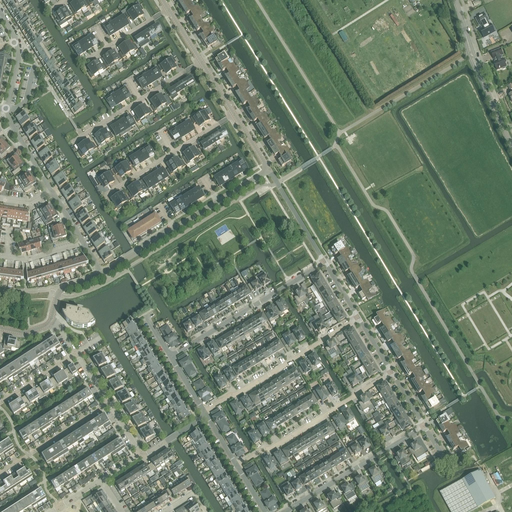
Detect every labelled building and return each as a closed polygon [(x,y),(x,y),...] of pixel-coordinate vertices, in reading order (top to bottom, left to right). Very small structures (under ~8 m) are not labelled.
[(9,11),(18,5),(19,4),(16,0),(6,6),(9,11)] [(76,1),(81,10),(86,7),(86,9),(89,7),(86,1),(83,3),(81,0),(78,0),(76,2),(76,1)] [(182,0),(183,0),(179,3),(180,4),(179,5),(182,9),(191,3),(189,0),(182,0)] [(81,10),(76,1),(71,4),(74,8),(71,10),(74,16),(77,14),(77,13),(81,10)] [(190,12),(192,15),(201,9),(199,5),(193,7),(191,3),(182,9),(182,10),(185,13),(186,15),(190,12)] [(133,10),(138,18),(143,15),(141,11),(143,10),(140,4),(137,6),(137,7),(133,10)] [(18,5),(9,11),(11,15),(20,10),(20,9),(18,5)] [(14,19),(23,14),(25,13),(22,8),(20,9),(20,10),(11,15),(14,19)] [(67,22),(72,19),(71,18),(74,16),(70,11),(68,12),(65,8),(65,9),(61,11),(60,11),(67,22)] [(192,26),(202,20),(200,17),(203,13),(201,9),(192,15),(193,17),(189,20),(190,21),(192,26)] [(138,19),(138,18),(133,10),(128,12),(128,11),(125,13),(128,19),(131,17),(134,21),(138,18),(138,19)] [(55,20),(59,25),(60,27),(67,22),(60,11),(56,14),(58,18),(55,20)] [(23,14),(14,19),(17,24),(26,18),(23,14)] [(480,30),(484,38),(495,32),(491,24),(490,25),(488,21),(485,14),(476,19),(480,25),(483,29),(480,30)] [(17,24),(20,28),(28,22),(28,23),(31,21),(28,16),(26,18),(17,24)] [(118,16),(117,17),(124,28),(128,25),(123,16),(120,18),(118,16)] [(119,31),(124,28),(117,17),(115,18),(117,20),(114,22),(119,31)] [(202,31),(204,31),(211,26),(209,22),(204,24),(202,20),(192,26),(195,30),(196,30),(197,31),(201,29),(202,31)] [(114,33),(119,31),(114,22),(111,24),(109,21),(108,22),(114,33)] [(20,28),(22,32),(31,27),(28,23),(28,22),(20,28)] [(103,25),(110,36),(114,33),(108,22),(103,25)] [(157,25),(146,32),(150,38),(161,31),(157,25)] [(211,26),(204,31),(202,31),(204,34),(200,37),(201,38),(200,38),(203,43),(212,37),(210,34),(214,30),(211,26)] [(22,32),(25,37),(34,31),(31,27),(22,32)] [(34,31),(25,37),(28,41),(36,35),(38,34),(35,30),(34,31)] [(150,38),(146,32),(135,39),(139,44),(146,40),(149,38),(150,38)] [(38,34),(36,35),(28,41),(30,45),(41,39),(38,34)] [(85,36),(92,47),(97,44),(92,36),(88,38),(87,35),(85,36)] [(115,43),(118,40),(113,35),(110,38),(115,43)] [(92,47),(85,36),(84,37),(85,40),(82,42),(88,50),(92,47)] [(212,37),(203,43),(206,47),(207,48),(211,46),(213,48),(220,44),(217,39),(217,40),(215,40),(213,37),(212,37)] [(42,44),(45,43),(42,38),(41,39),(30,45),(33,50),(42,44)] [(88,50),(82,42),(81,39),(76,42),(83,53),(88,50)] [(129,42),(124,45),(129,53),(130,53),(131,55),(136,52),(135,51),(138,50),(134,44),(132,46),(129,41),(128,42),(129,42)] [(83,53),(76,42),(75,43),(76,45),(73,47),(78,56),(83,53)] [(42,44),(33,50),(36,54),(45,48),(42,44)] [(125,56),(129,53),(124,45),(124,44),(119,47),(122,52),(119,53),(123,59),(126,57),(125,56)] [(47,53),(45,48),(36,54),(38,58),(47,53)] [(505,67),(506,66),(503,59),(503,60),(501,56),(503,55),(501,49),(491,53),(494,59),(494,58),(496,62),(494,63),(497,70),(502,68),(502,69),(503,69),(504,69),(505,68),(506,68),(505,67)] [(217,67),(227,61),(228,60),(225,57),(227,55),(224,50),(217,55),(219,58),(215,60),(216,62),(215,62),(217,66),(217,67)] [(109,54),(109,55),(114,63),(118,60),(119,61),(122,59),(119,54),(116,56),(113,51),(113,52),(109,54)] [(38,58),(41,63),(50,57),(52,56),(49,52),(47,53),(38,58)] [(114,63),(109,55),(109,54),(104,57),(106,61),(104,63),(107,68),(110,67),(109,65),(114,63)] [(53,61),(50,57),(41,63),(44,67),(53,61)] [(171,71),(176,68),(174,64),(176,62),(173,57),(170,59),(170,60),(166,63),(171,71)] [(53,61),(44,67),(47,71),(55,66),(56,65),(53,61)] [(93,64),(98,72),(98,73),(103,70),(103,71),(106,69),(103,64),(100,65),(98,61),(97,61),(98,62),(93,64)] [(229,64),(227,61),(217,67),(218,67),(221,71),(221,70),(222,72),(226,69),(228,72),(237,66),(234,62),(229,64)] [(171,71),(166,63),(166,62),(161,65),(161,64),(158,66),(161,71),(164,70),(167,74),(167,73),(171,71)] [(94,75),(98,72),(93,64),(88,67),(91,71),(88,73),(92,78),(95,76),(94,75)] [(49,76),(58,70),(55,66),(47,71),(49,76)] [(237,66),(228,72),(229,74),(225,77),(226,78),(226,79),(228,83),(237,77),(235,74),(239,70),(237,66)] [(150,69),(157,80),(161,77),(156,69),(153,71),(151,68),(150,69)] [(157,80),(150,69),(148,70),(150,73),(147,75),(152,83),(157,80)] [(52,80),(61,74),(58,70),(49,76),(52,80)] [(55,84),(63,79),(61,74),(52,80),(55,84)] [(141,75),(147,86),(152,83),(147,75),(144,77),(142,74),(141,75)] [(141,75),(139,76),(141,78),(137,80),(143,89),(147,86),(141,75)] [(238,89),(239,88),(247,83),(245,79),(240,81),(237,77),(228,83),(228,84),(228,83),(231,87),(232,87),(232,89),(236,86),(238,89)] [(179,85),(183,90),(194,83),(190,78),(179,85)] [(63,79),(55,84),(57,89),(66,83),(63,79)] [(57,89),(60,93),(69,87),(69,88),(70,87),(67,82),(66,83),(57,89)] [(247,83),(239,88),(238,89),(240,91),(236,94),(237,95),(236,95),(238,100),(248,94),(246,91),(250,87),(247,83)] [(168,92),(172,97),(173,100),(178,96),(177,94),(183,90),(179,85),(168,92)] [(72,92),(69,88),(69,87),(60,93),(63,97),(72,92)] [(121,90),(120,88),(118,89),(125,100),(130,97),(125,88),(121,90)] [(118,92),(115,94),(121,103),(125,100),(118,89),(117,90),(118,92)] [(74,96),(76,95),(73,90),(72,92),(63,97),(65,101),(74,96)] [(250,93),(248,94),(238,100),(239,100),(242,104),(243,105),(247,103),(249,105),(250,105),(258,100),(255,96),(252,97),(250,93)] [(109,95),(111,97),(116,106),(121,103),(115,94),(112,96),(111,94),(109,95)] [(116,106),(111,97),(109,95),(108,95),(109,98),(106,100),(109,104),(110,106),(111,109),(116,106)] [(171,103),(167,96),(163,98),(161,95),(160,95),(156,98),(161,106),(161,107),(166,104),(167,106),(171,103)] [(74,96),(65,101),(68,106),(77,100),(74,96)] [(156,98),(151,101),(154,105),(151,106),(155,112),(157,110),(157,109),(161,106),(156,98)] [(68,106),(71,110),(81,104),(81,103),(79,99),(77,100),(68,106)] [(258,100),(250,105),(249,105),(250,108),(246,110),(247,112),(249,117),(259,111),(256,107),(260,103),(258,100)] [(71,110),(74,115),(85,108),(82,103),(81,103),(81,104),(71,110)] [(139,109),(144,117),(149,114),(150,115),(153,114),(149,108),(147,110),(144,105),(143,106),(144,106),(139,108),(139,109)] [(140,119),(144,117),(139,109),(139,108),(134,111),(137,115),(134,117),(138,123),(141,121),(140,119)] [(197,113),(199,115),(204,123),(204,124),(209,121),(206,117),(209,115),(206,109),(203,111),(202,110),(197,113)] [(19,122),(27,117),(23,110),(15,116),(19,122)] [(260,121),(268,116),(266,113),(261,114),(259,111),(249,117),(252,121),(253,121),(253,122),(257,120),(259,122),(260,121)] [(199,115),(194,118),(194,117),(191,119),(194,124),(197,122),(199,127),(200,126),(204,123),(199,115)] [(125,119),(132,130),(133,129),(132,127),(135,125),(130,116),(125,119)] [(268,116),(260,121),(259,122),(261,125),(257,127),(258,129),(257,129),(259,133),(259,134),(269,128),(267,124),(271,120),(268,116)] [(27,117),(19,122),(22,128),(31,123),(27,117)] [(120,122),(127,133),(132,130),(125,119),(120,122)] [(183,122),(189,133),(194,130),(189,121),(186,123),(184,121),(183,122)] [(122,136),(127,133),(120,122),(116,125),(122,136)] [(185,136),(189,133),(183,122),(181,123),(183,125),(180,127),(185,136)] [(26,134),(35,129),(31,123),(22,128),(26,134)] [(121,137),(122,136),(116,125),(111,128),(116,136),(119,134),(121,137)] [(165,126),(161,129),(166,135),(170,132),(165,126)] [(175,127),(173,128),(180,139),(185,136),(180,127),(176,129),(175,127)] [(170,133),(176,142),(180,139),(173,128),(172,128),(174,131),(170,133)] [(270,139),(271,138),(279,133),(276,129),(271,131),(269,128),(259,134),(260,134),(263,138),(263,137),(264,139),(268,136),(270,139)] [(26,134),(30,140),(38,135),(35,129),(26,134)] [(105,141),(105,142),(110,139),(111,140),(114,138),(110,132),(107,134),(105,130),(104,130),(105,130),(100,133),(105,141)] [(223,131),(212,137),(215,143),(227,136),(223,131)] [(100,133),(95,136),(98,140),(95,141),(99,147),(102,145),(101,144),(105,141),(100,133)] [(271,138),(270,139),(271,142),(267,144),(268,145),(268,146),(270,150),(280,144),(277,141),(281,137),(279,133),(271,138)] [(40,137),(38,135),(30,140),(34,146),(44,140),(41,136),(40,137)] [(204,150),(215,143),(212,137),(201,144),(204,150)] [(46,144),(44,140),(34,146),(37,153),(46,147),(44,145),(46,144)] [(88,152),(93,149),(94,150),(97,148),(93,143),(91,145),(88,140),(88,141),(84,143),(83,144),(88,152)] [(6,145),(5,143),(0,148),(0,158),(1,159),(7,154),(5,152),(7,150),(10,148),(7,144),(6,145)] [(88,152),(83,144),(84,143),(83,143),(78,146),(81,150),(78,152),(82,157),(85,156),(84,154),(88,152)] [(280,156),(282,155),(289,150),(287,146),(282,148),(280,144),(270,150),(270,151),(273,155),(274,154),(275,156),(279,153),(280,156)] [(144,146),(142,147),(149,158),(154,155),(149,147),(145,149),(144,146)] [(47,150),(46,147),(37,153),(41,159),(51,153),(49,149),(47,150)] [(145,161),(149,158),(142,147),(141,148),(142,150),(139,152),(145,161)] [(194,159),(198,156),(199,158),(202,156),(199,150),(196,152),(193,147),(193,148),(189,151),(194,159)] [(189,162),(194,159),(189,151),(189,150),(184,153),(185,156),(183,158),(187,165),(190,163),(189,162)] [(282,155),(280,156),(282,158),(278,161),(282,167),(286,164),(286,165),(287,166),(288,166),(289,166),(290,166),(290,165),(291,164),(291,163),(290,163),(290,162),(291,161),(288,157),(292,154),(289,150),(282,155)] [(140,164),(145,161),(139,152),(136,154),(135,152),(133,153),(140,164)] [(51,153),(41,159),(45,165),(53,160),(50,154),(51,153)] [(135,167),(140,164),(133,153),(132,154),(133,156),(130,158),(135,167)] [(8,162),(11,166),(20,160),(18,159),(19,158),(16,155),(13,157),(11,159),(9,157),(3,161),(5,164),(8,162)] [(177,169),(177,170),(182,167),(182,168),(185,166),(182,161),(179,162),(177,158),(176,158),(176,159),(172,161),(177,169)] [(21,161),(20,160),(11,166),(14,171),(12,173),(14,175),(20,171),(18,169),(21,167),(24,165),(21,161)] [(55,162),(53,160),(45,165),(49,171),(59,165),(56,161),(55,162)] [(121,166),(126,174),(131,171),(128,167),(131,166),(127,160),(124,162),(125,163),(121,166)] [(237,160),(236,161),(242,172),(247,169),(242,160),(239,163),(237,160)] [(173,172),(177,170),(177,169),(172,161),(167,164),(170,168),(167,170),(170,175),(173,173),(173,172)] [(238,175),(242,172),(236,161),(234,162),(236,164),(233,166),(238,175)] [(59,165),(49,171),(52,177),(61,172),(59,170),(61,169),(59,165)] [(126,174),(121,166),(121,165),(116,168),(115,167),(112,169),(116,175),(119,173),(121,177),(122,177),(121,177),(126,174)] [(228,166),(226,167),(233,178),(238,175),(233,166),(229,168),(228,166)] [(227,170),(223,172),(229,181),(233,178),(226,167),(225,168),(227,170)] [(168,177),(162,169),(158,172),(164,183),(166,182),(164,179),(168,177)] [(109,184),(109,185),(114,182),(111,178),(114,176),(111,171),(108,172),(108,174),(104,176),(109,184)] [(224,183),(229,181),(223,172),(220,174),(219,171),(217,172),(224,183)] [(15,177),(20,185),(32,178),(31,176),(32,176),(29,172),(26,174),(23,176),(22,174),(15,177)] [(56,183),(66,177),(64,173),(62,174),(61,172),(52,177),(56,183)] [(163,184),(164,183),(158,172),(153,175),(158,183),(161,181),(163,184)] [(214,178),(219,186),(224,183),(217,172),(216,173),(217,176),(214,178)] [(155,185),(158,183),(153,175),(148,177),(155,188),(157,187),(155,185)] [(105,187),(109,185),(109,184),(104,176),(99,179),(99,178),(96,180),(99,185),(102,183),(104,188),(105,188),(105,187)] [(66,177),(56,183),(60,189),(68,184),(65,178),(66,177)] [(155,188),(148,177),(144,180),(149,189),(152,187),(154,189),(155,188)] [(33,179),(32,178),(20,185),(25,193),(31,189),(30,186),(32,185),(36,183),(33,179)] [(10,192),(11,185),(5,184),(0,181),(0,192),(2,193),(3,189),(10,192)] [(133,186),(138,194),(140,196),(144,193),(143,192),(146,191),(143,185),(140,187),(138,182),(137,183),(133,186)] [(64,196),(74,189),(72,190),(68,184),(60,189),(64,196)] [(134,197),(138,194),(133,186),(133,185),(128,188),(131,192),(128,194),(131,200),(134,198),(134,197)] [(192,188),(199,199),(204,196),(198,188),(195,190),(193,187),(192,188)] [(192,192),(189,194),(194,202),(199,199),(192,188),(190,189),(192,192)] [(74,189),(64,196),(67,202),(76,197),(74,194),(76,193),(74,189)] [(121,193),(116,196),(122,205),(126,202),(127,203),(130,201),(126,196),(124,197),(121,193),(120,193),(121,193)] [(190,205),(194,202),(189,194),(186,196),(184,193),(183,194),(190,205)] [(183,198),(180,199),(185,208),(190,205),(183,194),(181,195),(183,198)] [(114,203),(111,205),(115,210),(118,208),(119,210),(123,207),(122,205),(116,196),(111,199),(114,203)] [(71,208),(81,202),(79,198),(77,199),(76,197),(67,202),(71,208)] [(180,211),(185,208),(180,199),(177,201),(175,199),(173,200),(180,211)] [(173,200),(169,203),(176,214),(180,211),(173,200)] [(81,202),(71,208),(75,214),(83,209),(80,203),(81,202)] [(44,209),(43,206),(37,210),(38,213),(41,211),(44,216),(53,210),(52,209),(53,209),(50,205),(47,207),(44,209)] [(79,220),(89,214),(87,215),(83,209),(75,214),(79,220)] [(53,210),(44,216),(41,218),(46,225),(52,221),(51,219),(53,217),(53,218),(57,215),(55,212),(54,212),(53,210)] [(82,226),(91,221),(89,219),(91,218),(89,214),(79,220),(82,226)] [(131,230),(128,231),(129,234),(132,237),(134,241),(142,236),(142,237),(145,235),(145,234),(153,229),(150,226),(159,220),(155,214),(145,221),(131,230)] [(91,221),(82,226),(86,232),(96,226),(94,222),(92,223),(91,221)] [(48,226),(50,234),(64,230),(63,229),(64,229),(62,224),(59,225),(59,226),(56,226),(55,224),(48,226)] [(98,233),(97,231),(99,230),(96,226),(86,232),(90,239),(98,233)] [(50,234),(52,240),(53,243),(60,241),(59,238),(62,237),(66,236),(65,232),(64,232),(64,230),(50,234)] [(90,239),(94,245),(102,239),(98,233),(90,239)] [(33,240),(36,249),(41,248),(40,244),(44,243),(42,237),(39,238),(33,240)] [(102,239),(94,245),(97,251),(106,246),(110,243),(106,237),(102,239)] [(339,253),(340,255),(341,255),(349,250),(347,246),(342,247),(340,244),(339,244),(339,243),(338,243),(337,242),(336,242),(335,242),(335,243),(334,244),(334,245),(335,246),(335,247),(331,249),(334,255),(339,253)] [(24,243),(18,245),(19,251),(20,250),(21,254),(26,252),(24,243)] [(106,246),(97,251),(101,257),(111,251),(109,247),(107,248),(106,246)] [(349,250),(341,255),(340,255),(342,258),(338,260),(339,262),(338,262),(340,267),(350,261),(348,258),(352,254),(349,250)] [(111,251),(101,257),(105,263),(108,262),(109,264),(115,260),(110,252),(111,251)] [(81,270),(83,269),(82,267),(86,266),(85,264),(88,263),(85,257),(78,259),(81,270)] [(72,261),(75,269),(78,268),(79,270),(81,270),(78,259),(72,261)] [(75,269),(72,261),(67,262),(70,273),(72,272),(71,270),(75,269)] [(350,261),(340,267),(343,271),(344,271),(345,272),(349,270),(350,272),(360,267),(357,263),(352,264),(350,261)] [(61,264),(64,272),(67,271),(68,273),(70,273),(67,262),(61,264)] [(56,265),(59,276),(61,276),(60,274),(64,272),(61,264),(56,265)] [(50,267),(53,276),(56,275),(57,277),(59,276),(56,265),(50,267)] [(53,276),(50,267),(45,269),(48,279),(50,279),(49,277),(53,276)] [(360,267),(350,272),(352,275),(348,277),(349,279),(348,279),(351,284),(350,284),(351,284),(362,277),(360,278),(358,275),(362,271),(360,267)] [(48,279),(45,269),(39,270),(42,279),(45,278),(46,280),(48,279)] [(38,280),(42,279),(39,270),(34,272),(37,283),(39,282),(38,280)] [(16,271),(14,282),(16,283),(17,281),(21,281),(21,279),(24,280),(23,272),(16,271)] [(37,283),(34,272),(27,274),(28,281),(30,280),(31,282),(34,281),(35,283),(37,283)] [(260,286),(263,285),(264,286),(270,283),(266,277),(263,272),(255,278),(255,279),(260,286)] [(311,279),(314,284),(315,284),(322,280),(319,274),(311,279)] [(354,288),(355,289),(359,287),(361,289),(370,284),(368,280),(364,281),(362,277),(351,284),(354,288)] [(255,279),(250,282),(250,283),(247,285),(251,292),(254,290),(255,292),(261,288),(260,286),(255,279)] [(322,280),(315,284),(314,284),(312,285),(316,291),(326,285),(322,280)] [(239,287),(238,284),(236,285),(238,289),(239,289),(245,297),(250,294),(244,284),(239,287)] [(370,284),(361,289),(362,292),(358,294),(362,300),(366,298),(368,301),(377,295),(376,293),(370,295),(369,292),(372,288),(370,284)] [(326,285),(316,291),(319,296),(329,290),(326,285)] [(235,291),(240,300),(245,297),(239,289),(238,289),(235,291)] [(306,305),(309,303),(301,289),(295,293),(296,295),(297,295),(297,296),(294,298),(296,301),(295,302),(297,306),(298,305),(299,305),(304,302),(306,305)] [(240,300),(235,291),(231,293),(229,290),(227,291),(230,294),(231,294),(236,303),(240,300)] [(322,302),(332,296),(329,290),(319,296),(322,302)] [(226,297),(232,305),(236,303),(231,294),(230,294),(226,297)] [(219,296),(221,300),(222,299),(227,308),(232,305),(226,297),(223,299),(220,295),(219,296)] [(322,302),(326,307),(336,301),(332,296),(322,302)] [(218,302),(223,310),(227,308),(222,299),(221,300),(218,302)] [(223,310),(218,302),(214,304),(212,300),(210,301),(212,305),(213,304),(218,313),(223,310)] [(275,309),(280,317),(284,314),(283,312),(287,310),(286,308),(286,307),(285,305),(284,305),(281,300),(276,303),(278,307),(275,309)] [(326,307),(329,313),(331,311),(339,307),(336,301),(326,307)] [(212,305),(209,307),(214,316),(218,313),(213,304),(212,305)] [(214,316),(209,307),(205,309),(203,305),(201,307),(204,310),(205,311),(210,318),(214,316)] [(265,315),(270,323),(279,318),(271,306),(266,309),(268,313),(265,315)] [(334,317),(342,312),(339,307),(331,311),(334,317)] [(77,310),(77,311),(76,311),(75,311),(66,308),(66,309),(65,314),(62,313),(62,314),(63,316),(64,318),(66,321),(67,322),(69,324),(71,325),(73,327),(76,328),(78,328),(81,329),(84,328),(88,328),(90,327),(95,324),(88,314),(83,312),(82,312),(83,311),(82,311),(80,310),(79,310),(78,310),(77,310)] [(382,325),(384,324),(392,319),(390,316),(384,318),(382,314),(386,310),(385,308),(376,314),(377,317),(373,319),(377,325),(381,323),(382,325)] [(204,322),(210,318),(205,311),(200,314),(204,321),(203,321),(204,322)] [(342,312),(334,317),(338,322),(346,318),(342,312)] [(201,322),(203,321),(204,321),(200,314),(197,316),(196,315),(191,318),(195,326),(196,328),(202,324),(201,322)] [(262,314),(257,317),(261,325),(262,324),(267,321),(262,314)] [(317,315),(313,317),(315,320),(310,324),(309,325),(311,329),(312,328),(314,331),(318,329),(318,330),(319,332),(325,329),(317,315)] [(195,326),(191,318),(190,317),(181,322),(184,327),(188,333),(193,329),(193,327),(195,326)] [(257,317),(252,320),(258,329),(262,326),(262,324),(261,325),(257,317)] [(384,328),(380,331),(381,332),(383,337),(393,331),(390,328),(394,324),(392,319),(384,324),(382,325),(384,328)] [(125,329),(136,322),(135,321),(132,323),(130,320),(127,321),(126,321),(124,323),(120,326),(122,329),(121,330),(122,331),(125,329)] [(252,320),(248,322),(253,331),(258,329),(252,320)] [(125,329),(128,333),(135,329),(134,326),(137,324),(136,322),(125,329)] [(248,322),(244,325),(249,334),(253,331),(248,322)] [(244,325),(239,328),(245,336),(249,334),(244,325)] [(290,334),(293,339),(296,337),(299,341),(304,338),(297,326),(292,329),(293,332),(290,334)] [(162,331),(161,332),(164,336),(164,335),(166,339),(165,339),(168,344),(169,343),(172,347),(175,346),(177,344),(178,344),(175,340),(177,339),(174,334),(173,335),(168,328),(169,328),(169,327),(162,331),(161,330),(162,331)] [(239,328),(235,330),(240,339),(245,336),(239,328)] [(347,338),(355,334),(352,328),(344,333),(347,338)] [(130,338),(141,331),(141,329),(137,331),(135,329),(128,333),(130,337),(130,338)] [(235,330),(231,333),(236,342),(236,343),(241,340),(240,339),(235,330)] [(139,334),(142,332),(141,331),(130,338),(130,337),(127,339),(128,340),(129,340),(131,343),(133,342),(141,337),(139,334)] [(383,337),(386,341),(387,341),(387,342),(391,340),(393,342),(394,342),(402,337),(400,333),(395,335),(393,331),(383,337)] [(231,333),(226,336),(232,344),(236,342),(231,333)] [(283,344),(286,342),(289,346),(294,343),(288,333),(282,336),(283,337),(280,339),(283,344)] [(347,338),(351,344),(359,339),(355,334),(347,338)] [(226,346),(227,347),(228,349),(232,346),(232,344),(226,336),(222,338),(226,346)] [(50,340),(55,348),(56,350),(61,347),(54,337),(50,340)] [(133,342),(136,346),(147,340),(146,338),(142,340),(141,337),(133,342)] [(402,337),(394,342),(393,342),(395,345),(391,347),(391,349),(393,354),(404,347),(402,343),(405,341),(402,337)] [(5,340),(3,349),(11,351),(11,350),(11,348),(19,350),(21,342),(17,341),(17,340),(9,338),(8,340),(5,340)] [(226,346),(222,338),(216,342),(217,344),(218,344),(221,349),(226,346)] [(359,339),(351,344),(349,345),(352,350),(362,344),(359,339)] [(51,350),(55,348),(50,340),(46,343),(51,350)] [(136,346),(138,351),(146,346),(144,343),(148,341),(147,340),(136,346)] [(332,340),(326,344),(327,346),(328,346),(325,348),(330,356),(335,353),(337,356),(340,354),(332,340)] [(221,349),(218,344),(217,344),(215,345),(212,341),(207,345),(213,355),(217,353),(218,354),(223,352),(221,349)] [(273,344),(278,352),(283,348),(279,341),(273,344)] [(41,346),(46,353),(48,355),(52,353),(51,350),(46,343),(41,346)] [(273,344),(269,347),(273,354),(278,352),(273,344)] [(362,344),(352,350),(355,356),(357,355),(365,350),(362,344)] [(42,356),(46,353),(41,346),(37,348),(42,356)] [(138,351),(141,355),(152,348),(151,347),(148,349),(146,346),(138,351)] [(203,347),(197,351),(204,361),(209,358),(208,357),(211,355),(208,349),(205,351),(203,347)] [(269,357),(273,354),(269,347),(264,349),(269,357)] [(404,347),(393,354),(396,358),(397,358),(398,359),(402,357),(403,359),(413,354),(410,350),(405,351),(403,348),(404,347)] [(38,359),(42,356),(37,348),(33,351),(38,359)] [(149,352),(153,350),(152,348),(141,355),(143,359),(151,355),(149,352)] [(264,349),(260,352),(265,359),(269,357),(264,349)] [(357,355),(361,360),(368,355),(365,350),(357,355)] [(33,362),(38,359),(33,351),(29,354),(33,362)] [(93,362),(95,364),(106,357),(103,353),(101,354),(100,352),(92,358),(94,362),(93,362)] [(260,362),(265,359),(260,352),(256,355),(260,362)] [(29,364),(33,362),(29,354),(24,357),(29,364)] [(308,363),(313,371),(317,368),(316,366),(320,364),(314,354),(308,357),(311,361),(308,363)] [(413,354),(403,359),(405,362),(401,364),(402,366),(401,366),(403,371),(413,365),(411,362),(415,358),(413,354)] [(146,364),(157,357),(156,356),(153,358),(151,355),(143,359),(141,360),(144,364),(142,365),(143,366),(146,364)] [(183,368),(184,367),(186,371),(185,371),(188,375),(189,376),(189,375),(195,371),(195,370),(194,371),(190,364),(191,363),(188,358),(187,359),(185,355),(179,359),(181,363),(180,363),(183,368)] [(256,365),(260,362),(256,355),(251,357),(256,365)] [(368,355),(361,360),(364,365),(372,361),(368,355)] [(20,360),(26,369),(30,366),(29,364),(24,357),(20,360)] [(106,357),(95,364),(96,367),(97,366),(100,370),(108,364),(104,359),(106,357)] [(155,360),(158,358),(157,357),(146,364),(149,368),(157,363),(155,360)] [(251,367),(256,365),(251,357),(247,360),(251,367)] [(16,362),(21,370),(22,372),(26,369),(20,360),(16,362)] [(247,360),(243,363),(247,370),(251,367),(247,360)] [(299,369),(302,375),(305,373),(305,374),(311,371),(305,360),(299,364),(302,367),(299,369)] [(364,365),(362,366),(365,372),(375,366),(372,361),(364,365)] [(21,370),(16,362),(11,365),(16,373),(21,370)] [(150,374),(152,373),(163,366),(162,364),(158,366),(157,363),(149,368),(147,369),(150,374)] [(243,373),(247,370),(243,363),(238,365),(243,373)] [(101,374),(102,377),(114,369),(111,365),(109,366),(108,364),(100,370),(102,373),(101,374)] [(7,368),(13,377),(13,378),(18,375),(16,373),(11,365),(7,368)] [(71,379),(75,377),(74,375),(77,373),(72,365),(65,370),(71,379)] [(238,365),(233,368),(233,369),(236,374),(237,376),(243,373),(238,365)] [(403,371),(404,371),(407,375),(408,376),(412,374),(414,376),(423,371),(420,367),(415,368),(413,365),(403,371)] [(152,373),(154,377),(162,372),(160,369),(164,367),(163,366),(152,373)] [(233,376),(236,374),(233,369),(233,368),(231,366),(223,371),(230,383),(236,380),(233,376)] [(375,366),(365,372),(368,378),(378,372),(375,366)] [(3,371),(8,378),(9,379),(13,377),(7,368),(3,371)] [(290,372),(295,379),(300,376),(296,368),(290,372)] [(116,374),(114,369),(102,377),(104,379),(105,378),(107,382),(116,377),(115,375),(116,374)] [(71,379),(65,370),(58,374),(63,382),(66,380),(67,382),(71,379)] [(350,370),(347,372),(348,375),(343,378),(343,379),(342,380),(345,384),(346,383),(348,386),(351,384),(351,385),(352,387),(358,383),(350,370)] [(423,371),(414,376),(415,379),(411,381),(412,383),(414,388),(425,381),(423,377),(425,374),(423,371)] [(157,381),(168,374),(167,373),(164,375),(162,372),(154,377),(157,381)] [(290,372),(286,374),(291,383),(296,380),(295,379),(290,372)] [(60,384),(63,382),(58,374),(51,379),(57,388),(61,386),(60,384)] [(165,378),(169,376),(168,374),(157,381),(159,386),(167,381),(165,378)] [(219,374),(213,377),(221,389),(226,386),(224,382),(227,380),(223,374),(220,376),(219,374)] [(287,386),(291,383),(286,374),(281,377),(287,386)] [(117,378),(116,377),(107,382),(110,386),(109,386),(110,389),(121,381),(118,377),(117,378)] [(282,389),(287,386),(281,377),(277,380),(282,389)] [(53,391),(57,388),(51,379),(44,384),(49,391),(52,389),(53,391)] [(277,380),(273,382),(278,391),(282,389),(277,380)] [(124,386),(121,381),(110,389),(112,391),(113,390),(115,394),(123,389),(122,387),(124,386)] [(162,390),(173,383),(172,382),(169,384),(167,381),(159,386),(162,390)] [(425,381),(414,388),(417,392),(418,393),(422,391),(424,393),(433,388),(431,384),(426,385),(424,382),(425,381)] [(195,386),(197,390),(198,390),(200,393),(199,394),(201,399),(203,398),(205,402),(211,398),(209,394),(210,394),(207,389),(206,390),(201,383),(202,382),(195,386),(195,385),(194,385),(195,386)] [(273,382),(268,385),(274,394),(273,394),(274,395),(279,392),(278,391),(273,382)] [(388,388),(385,382),(377,387),(380,392),(388,388)] [(162,390),(165,394),(173,390),(171,387),(174,385),(173,383),(162,390)] [(46,393),(49,391),(44,384),(37,388),(43,397),(47,395),(46,393)] [(327,384),(322,387),(327,395),(330,393),(333,397),(338,394),(332,384),(328,386),(327,384)] [(268,385),(264,388),(269,397),(269,396),(273,394),(274,394),(268,385)] [(37,388),(30,393),(35,400),(38,398),(39,400),(43,397),(37,388)] [(83,391),(88,398),(92,396),(87,388),(83,391)] [(269,396),(269,397),(264,388),(259,390),(266,400),(270,398),(269,396)] [(317,400),(320,398),(323,402),(328,399),(322,388),(317,392),(316,390),(312,392),(317,400)] [(388,388),(380,392),(384,398),(391,393),(388,388)] [(433,388),(424,393),(425,396),(421,398),(422,400),(424,404),(424,405),(434,399),(434,398),(434,399),(432,395),(435,391),(433,388)] [(124,390),(123,389),(115,394),(117,398),(118,401),(129,394),(126,389),(124,390)] [(165,394),(167,399),(179,392),(178,390),(174,393),(173,390),(165,394)] [(261,403),(266,400),(259,390),(255,393),(261,403)] [(78,394),(83,401),(88,398),(83,391),(78,394)] [(167,399),(170,403),(178,398),(176,395),(179,393),(179,392),(167,399)] [(30,393),(23,397),(29,407),(33,404),(32,402),(35,400),(30,393)] [(249,397),(251,398),(256,406),(261,403),(255,393),(249,397)] [(385,404),(387,403),(395,398),(391,393),(384,398),(382,399),(385,404)] [(74,396),(79,404),(83,401),(78,394),(74,396)] [(129,394),(118,401),(120,403),(121,402),(123,406),(131,401),(130,399),(132,398),(129,394)] [(306,399),(311,406),(317,403),(312,395),(306,399)] [(374,409),(365,395),(360,399),(361,401),(361,400),(361,401),(358,403),(360,407),(359,407),(361,411),(363,410),(363,411),(368,408),(370,411),(374,409)] [(70,399),(75,407),(79,404),(74,396),(70,399)] [(251,398),(248,400),(246,396),(240,399),(247,410),(252,407),(253,408),(256,406),(251,398)] [(16,402),(21,410),(22,411),(29,407),(23,397),(16,402)] [(170,410),(173,408),(173,407),(184,401),(183,399),(180,401),(178,398),(170,403),(168,404),(170,408),(169,409),(170,410)] [(390,408),(390,409),(398,404),(395,398),(387,403),(390,408)] [(66,402),(70,410),(75,407),(70,399),(66,402)] [(306,399),(302,402),(307,409),(311,406),(306,399)] [(434,399),(424,405),(427,409),(428,408),(429,410),(433,408),(434,410),(442,406),(439,401),(438,401),(436,402),(434,399)] [(131,401),(123,406),(125,410),(124,410),(126,413),(137,406),(137,405),(135,407),(131,401)] [(173,407),(173,408),(175,412),(183,407),(181,404),(185,402),(184,401),(173,407)] [(235,401),(230,404),(236,415),(242,411),(241,411),(244,409),(241,403),(238,405),(235,401)] [(16,402),(9,407),(14,414),(21,410),(16,402)] [(61,405),(66,412),(70,410),(66,402),(61,405)] [(302,402),(298,404),(302,412),(307,409),(302,402)] [(289,409),(293,417),(298,414),(293,407),(294,407),(292,404),(287,407),(289,410),(289,409)] [(298,404),(294,407),(293,407),(298,414),(302,412),(298,404)] [(398,404),(390,409),(390,408),(388,410),(391,416),(394,414),(393,414),(401,409),(398,404)] [(57,407),(62,415),(66,412),(61,405),(57,407)] [(137,406),(126,413),(127,415),(128,415),(131,418),(139,413),(138,411),(140,410),(137,406)] [(53,410),(58,418),(59,420),(63,417),(62,415),(57,407),(53,410)] [(175,412),(178,416),(189,409),(188,408),(185,410),(183,407),(175,412)] [(187,413),(190,411),(189,409),(178,416),(175,418),(175,419),(177,418),(179,422),(183,420),(186,419),(186,418),(189,416),(187,413)] [(285,412),(289,420),(293,417),(289,409),(289,410),(285,412)] [(341,418),(346,426),(355,421),(347,409),(342,412),(344,416),(341,418)] [(393,414),(394,414),(397,419),(405,415),(401,409),(393,414)] [(48,413),(53,421),(58,418),(53,410),(48,413)] [(216,423),(217,422),(219,425),(218,426),(221,430),(222,429),(222,431),(223,430),(222,429),(228,425),(223,418),(224,417),(222,413),(220,413),(218,410),(212,413),(214,417),(213,418),(216,423)] [(280,415),(285,422),(289,420),(285,412),(280,415)] [(438,428),(448,422),(446,418),(448,417),(448,416),(445,412),(438,416),(440,419),(435,421),(436,423),(438,428)] [(50,425),(54,422),(53,421),(48,413),(44,416),(50,425)] [(139,413),(131,418),(133,422),(132,422),(134,425),(143,419),(139,413)] [(102,416),(99,418),(104,425),(109,422),(104,414),(101,416),(102,416)] [(280,425),(285,422),(280,415),(276,417),(280,425)] [(332,424),(335,430),(338,428),(339,429),(344,425),(338,415),(332,418),(335,422),(332,424)] [(397,426),(400,425),(408,420),(405,415),(397,419),(394,421),(397,426)] [(40,419),(46,428),(50,425),(44,416),(40,419)] [(270,429),(269,429),(270,431),(276,427),(272,420),(270,417),(265,421),(270,429)] [(272,420),(276,427),(280,425),(276,417),(272,420)] [(93,421),(100,431),(99,429),(104,425),(99,418),(96,420),(96,419),(93,421)] [(36,421),(41,429),(42,431),(46,428),(40,419),(36,421)] [(143,419),(134,425),(135,427),(136,427),(139,430),(147,425),(143,419)] [(411,426),(408,420),(400,425),(403,430),(411,426)] [(31,424),(36,432),(41,429),(36,421),(31,424)] [(100,431),(93,421),(91,422),(91,423),(89,425),(94,433),(100,431)] [(269,435),(267,431),(269,429),(270,429),(265,421),(260,423),(261,425),(257,428),(264,438),(269,435)] [(389,434),(381,421),(378,423),(379,426),(374,429),(374,430),(373,431),(375,435),(377,434),(379,437),(382,435),(382,436),(383,438),(389,434)] [(448,422),(438,428),(441,432),(442,432),(443,433),(447,431),(448,433),(457,428),(455,424),(450,425),(448,422)] [(329,435),(328,435),(329,437),(335,433),(329,423),(323,427),(329,435)] [(27,427),(32,434),(36,432),(31,424),(27,427)] [(83,427),(88,435),(93,432),(94,433),(89,425),(86,426),(85,426),(83,427)] [(147,425),(139,430),(141,434),(140,435),(142,437),(153,430),(150,425),(148,426),(147,425)] [(23,430),(28,437),(32,434),(27,427),(23,430)] [(78,431),(83,439),(88,435),(83,427),(80,429),(81,430),(78,431)] [(324,438),(328,435),(329,435),(323,427),(319,429),(324,438)] [(457,428),(448,433),(450,436),(446,438),(447,440),(446,440),(448,445),(458,439),(456,435),(460,431),(457,428)] [(253,429),(247,433),(255,445),(260,441),(257,437),(260,436),(257,430),(254,432),(253,429)] [(320,441),(320,440),(324,438),(319,429),(315,432),(320,441)] [(29,439),(28,437),(23,430),(18,433),(25,442),(29,439)] [(153,430),(142,437),(143,439),(144,439),(147,443),(155,437),(154,435),(156,434),(153,430)] [(73,434),(78,442),(83,439),(78,431),(75,433),(73,434)] [(189,443),(191,442),(191,441),(204,433),(203,432),(200,434),(198,431),(195,433),(193,432),(192,434),(188,437),(190,441),(189,441),(189,443)] [(310,435),(316,445),(321,442),(320,440),(320,441),(315,432),(310,435)] [(204,433),(191,441),(191,442),(193,446),(203,440),(201,437),(205,435),(204,433)] [(68,438),(72,445),(78,442),(73,434),(70,436),(68,438)] [(306,437),(311,446),(312,447),(316,445),(310,435),(306,437)] [(354,442),(360,450),(362,449),(363,450),(369,447),(366,441),(363,436),(354,442)] [(228,441),(230,445),(231,445),(233,448),(232,449),(235,454),(236,453),(238,457),(244,453),(242,449),(243,448),(240,444),(239,444),(235,437),(229,441),(228,439),(228,441)] [(311,446),(306,437),(302,440),(307,449),(311,446)] [(62,441),(67,449),(72,445),(68,438),(65,440),(65,439),(62,441)] [(121,450),(125,447),(126,447),(119,438),(115,440),(121,450)] [(4,443),(9,452),(14,448),(8,439),(5,441),(5,442),(4,443)] [(458,439),(448,445),(449,445),(452,449),(453,450),(457,448),(459,451),(460,450),(461,451),(469,446),(465,441),(460,442),(458,439)] [(121,451),(121,450),(115,440),(111,443),(117,453),(121,451)] [(196,450),(198,449),(209,442),(208,441),(205,443),(203,440),(193,446),(196,450)] [(302,440),(297,443),(302,451),(307,449),(302,440)] [(64,455),(69,451),(67,449),(62,441),(60,442),(60,443),(57,445),(64,455)] [(210,443),(209,442),(198,449),(201,453),(208,449),(207,446),(210,443)] [(360,450),(354,442),(349,445),(350,447),(347,449),(351,456),(354,454),(355,455),(361,452),(360,450)] [(0,444),(0,446),(5,454),(9,452),(4,443),(2,444),(2,443),(0,444)] [(106,446),(111,454),(113,456),(117,453),(111,443),(106,446)] [(297,443),(293,445),(298,454),(302,451),(297,443)] [(425,453),(421,447),(420,448),(416,443),(410,446),(411,447),(408,449),(412,456),(414,455),(416,459),(425,453)] [(52,448),(58,458),(64,455),(57,445),(54,447),(54,446),(52,448)] [(288,448),(293,455),(294,458),(299,455),(298,454),(293,445),(288,448)] [(102,449),(107,456),(111,454),(106,446),(102,449)] [(53,461),(58,458),(52,448),(49,449),(50,450),(47,452),(53,461)] [(293,455),(288,448),(283,451),(284,453),(288,459),(293,455)] [(98,452),(103,459),(107,456),(102,449),(98,452)] [(163,452),(169,460),(175,456),(172,453),(171,454),(169,452),(168,449),(163,452)] [(203,458),(214,451),(214,449),(210,451),(208,449),(201,453),(203,458)] [(350,458),(345,450),(340,454),(344,461),(350,458)] [(215,452),(214,451),(203,458),(206,462),(214,457),(212,454),(215,452)] [(288,459),(284,453),(281,455),(279,451),(274,454),(281,466),(289,461),(288,459)] [(394,458),(398,464),(399,463),(400,464),(401,466),(402,467),(411,462),(407,456),(405,457),(402,451),(396,455),(397,456),(394,458)] [(47,452),(44,453),(41,454),(47,463),(53,461),(47,452)] [(93,454),(98,462),(100,464),(104,461),(103,459),(98,452),(93,454)] [(159,455),(164,463),(169,460),(163,452),(159,455)] [(89,457),(94,465),(98,462),(93,454),(89,457)] [(344,461),(340,454),(335,456),(340,464),(344,461)] [(155,457),(160,466),(164,463),(159,455),(155,457)] [(269,456),(263,459),(270,469),(275,466),(274,465),(277,464),(274,458),(271,460),(269,456)] [(340,464),(335,456),(331,459),(336,466),(340,464)] [(94,465),(89,457),(85,460),(90,467),(94,465)] [(160,466),(155,457),(150,460),(152,463),(150,465),(153,470),(156,469),(156,470),(161,467),(160,466)] [(206,468),(208,466),(220,460),(219,458),(215,460),(214,457),(206,462),(204,463),(206,468)] [(327,462),(331,469),(336,466),(331,459),(327,462)] [(81,463),(86,470),(87,472),(91,470),(90,467),(85,460),(81,463)] [(220,460),(208,466),(211,471),(219,466),(217,463),(221,461),(220,460)] [(511,461),(500,469),(505,477),(511,471),(511,461)] [(322,464),(323,464),(321,462),(316,464),(318,467),(322,474),(327,472),(322,464)] [(327,462),(323,464),(322,464),(327,472),(331,469),(327,462)] [(76,465),(81,473),(86,470),(81,463),(76,465)] [(153,470),(150,465),(147,466),(145,464),(141,466),(146,475),(153,470)] [(250,477),(252,479),(252,480),(254,484),(255,484),(256,485),(255,484),(261,480),(256,473),(258,472),(255,467),(254,468),(251,464),(245,468),(247,472),(246,473),(249,477),(250,477)] [(72,468),(77,476),(81,473),(76,465),(72,468)] [(19,469),(26,480),(33,476),(26,466),(22,468),(21,467),(19,469)] [(146,475),(141,466),(137,469),(142,477),(146,475)] [(219,466),(211,471),(214,475),(225,468),(224,467),(221,469),(219,466)] [(314,470),(314,469),(312,467),(307,470),(309,472),(314,480),(318,477),(314,470)] [(318,467),(314,469),(314,470),(318,477),(322,474),(318,467)] [(382,474),(378,467),(375,469),(375,468),(369,472),(372,477),(371,478),(374,484),(383,479),(381,475),(382,474)] [(68,471),(73,479),(77,476),(72,468),(68,471)] [(226,470),(225,468),(214,475),(216,479),(224,475),(222,472),(226,470)] [(13,474),(19,485),(26,480),(19,469),(16,471),(17,472),(13,474)] [(142,477),(137,469),(132,472),(138,480),(142,477)] [(478,508),(495,498),(480,470),(463,480),(478,508)] [(63,474),(68,481),(73,479),(68,471),(63,474)] [(138,480),(132,472),(128,475),(133,483),(138,480)] [(309,472),(305,475),(309,482),(314,480),(309,472)] [(5,478),(13,489),(19,485),(13,474),(9,477),(8,476),(5,478)] [(59,477),(64,484),(65,486),(70,483),(68,481),(63,474),(59,477)] [(133,483),(128,475),(124,478),(129,486),(133,483)] [(224,475),(216,479),(219,484),(230,477),(230,476),(226,478),(224,475)] [(303,485),(304,486),(309,482),(305,475),(299,478),(303,485)] [(357,486),(361,493),(370,487),(367,483),(369,482),(365,475),(362,477),(361,476),(355,480),(358,485),(357,486)] [(182,480),(187,488),(191,485),(188,481),(190,480),(188,476),(182,480)] [(55,479),(60,487),(64,484),(59,477),(55,479)] [(231,478),(230,477),(219,484),(222,488),(230,483),(228,481),(231,478)] [(0,482),(0,483),(6,493),(13,489),(5,478),(3,479),(4,480),(0,482)] [(129,486),(124,478),(120,480),(125,488),(129,486)] [(301,486),(303,485),(299,478),(296,480),(296,479),(290,482),(295,490),(296,491),(302,488),(301,486)] [(55,479),(50,482),(55,490),(60,487),(55,479)] [(125,488),(120,480),(115,483),(118,488),(120,491),(125,488)] [(177,483),(183,491),(187,488),(182,480),(177,483)] [(463,480),(440,492),(450,511),(469,511),(478,508),(463,480)] [(292,491),(295,490),(290,482),(290,481),(281,486),(284,491),(287,497),(293,493),(292,491)] [(173,486),(178,494),(183,491),(177,483),(173,486)] [(236,486),(235,484),(231,486),(230,483),(222,488),(224,493),(236,486)] [(343,495),(347,501),(356,496),(353,491),(355,490),(351,484),(348,486),(347,485),(341,488),(345,494),(343,495)] [(166,490),(170,496),(172,494),(174,497),(178,494),(173,486),(166,490)] [(236,486),(224,493),(227,497),(235,492),(233,489),(237,487),(236,486)] [(40,489),(37,491),(36,492),(42,501),(46,498),(40,489)] [(159,495),(164,503),(169,500),(167,497),(170,496),(166,490),(164,492),(163,490),(158,493),(159,495)] [(262,495),(261,495),(263,500),(264,499),(266,503),(265,503),(268,508),(269,507),(271,511),(277,507),(275,504),(276,503),(273,498),(272,499),(268,492),(268,491),(262,495),(261,494),(262,495)] [(31,495),(37,504),(42,501),(36,492),(34,493),(31,495)] [(237,495),(235,492),(227,497),(230,501),(241,494),(240,493),(237,495)] [(329,503),(333,509),(342,504),(340,500),(341,499),(337,492),(334,494),(334,493),(328,497),(331,502),(329,503)] [(95,502),(103,497),(100,493),(95,496),(91,499),(94,503),(95,502)] [(238,498),(242,496),(241,494),(230,501),(232,505),(232,506),(240,501),(238,498)] [(27,498),(32,505),(33,507),(37,504),(31,495),(29,496),(29,497),(27,498)] [(164,503),(159,495),(155,497),(160,505),(164,503)] [(98,507),(106,501),(103,497),(95,502),(98,507)] [(151,500),(156,508),(160,505),(155,497),(151,500)] [(23,500),(28,508),(32,505),(27,498),(26,498),(23,500)] [(19,503),(23,511),(28,508),(23,500),(20,502),(19,503)] [(146,503),(152,511),(156,508),(151,500),(146,503)] [(316,511),(328,511),(326,508),(328,507),(324,500),(320,502),(320,501),(314,505),(317,510),(316,511)] [(96,508),(98,511),(100,511),(109,506),(106,501),(98,507),(96,508)] [(235,510),(246,503),(245,502),(242,504),(240,501),(232,506),(232,505),(230,507),(233,510),(231,511),(232,511),(235,510)] [(189,502),(175,511),(182,511),(183,511),(184,511),(187,509),(188,511),(199,511),(197,506),(194,503),(190,505),(188,503),(190,502),(189,502)] [(14,506),(18,511),(21,511),(23,511),(19,503),(17,505),(17,504),(14,506)] [(142,506),(146,511),(150,511),(152,511),(146,503),(142,506)] [(247,505),(246,503),(235,510),(236,511),(241,511),(246,510),(244,507),(247,505)]
